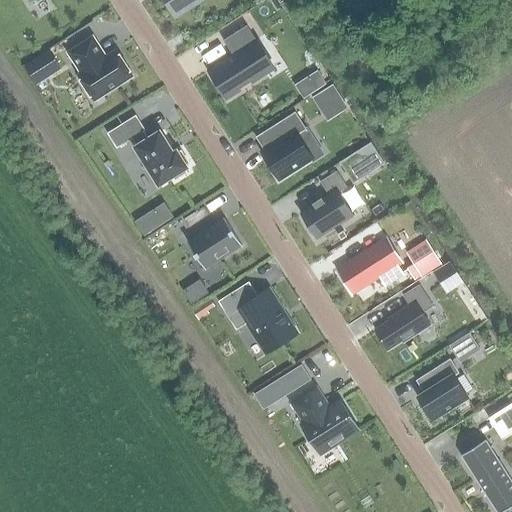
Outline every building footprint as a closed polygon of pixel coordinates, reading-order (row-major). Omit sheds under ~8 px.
[(163,0),(174,17),(200,0),(163,0)] [(50,8),(5,35),(22,63),(67,35),(50,8)] [(223,41),(231,54),(206,70),(207,71),(208,70),(226,98),(265,73),(248,46),(256,41),(256,40),(258,39),(257,38),(255,40),(246,25),(223,41)] [(68,53),(81,73),(78,75),(94,100),(132,76),(116,51),(105,58),(92,38),(68,53)] [(48,77),(60,69),(52,57),(40,65),(48,77)] [(326,83),(317,69),(306,77),(315,90),(326,83)] [(295,112),(261,133),(262,135),(264,134),(272,147),(264,152),(265,153),(266,152),(270,159),(267,161),(278,179),(310,159),(312,158),(298,135),(305,130),(306,131),(307,131),(305,128),(295,112)] [(184,165),(187,163),(180,151),(177,153),(176,151),(172,153),(159,132),(147,140),(141,131),(143,130),(135,117),(108,134),(116,147),(131,138),(137,146),(135,147),(159,184),(172,176),(174,179),(185,171),(183,168),(186,167),(184,165)] [(354,154),(341,162),(349,176),(354,183),(384,163),(371,143),(354,154)] [(313,205),(300,213),(316,238),(315,239),(316,239),(354,215),(353,214),(353,215),(338,192),(347,187),(336,171),(319,182),(328,195),(322,199),(321,198),(312,204),(313,205)] [(154,229),(144,214),(133,222),(143,237),(154,229)] [(241,246),(224,219),(187,242),(204,269),(241,246)] [(401,262),(386,239),(337,271),(351,293),(378,277),(384,286),(403,274),(397,265),(401,262)] [(433,252),(407,268),(414,280),(421,276),(421,277),(441,264),(433,252)] [(455,272),(448,261),(430,273),(437,283),(455,272)] [(268,289),(257,297),(248,283),(219,302),(229,316),(239,310),(266,353),(297,334),(268,289)] [(389,320),(374,329),(388,350),(402,341),(403,342),(430,325),(422,313),(433,306),(419,285),(402,295),(409,305),(388,318),(389,320)] [(191,308),(198,320),(209,314),(207,311),(201,302),(191,308)] [(468,358),(457,340),(448,346),(459,363),(468,358)] [(450,359),(415,380),(423,393),(418,397),(432,420),(467,397),(454,376),(459,373),(450,359)] [(301,364),(264,387),(274,403),(310,380),(301,364)] [(316,388),(292,403),(305,424),(301,426),(319,454),(357,429),(340,401),(328,409),(324,402),(316,388)] [(501,511),(511,505),(511,481),(485,440),(460,456),(495,511),(501,511)]
